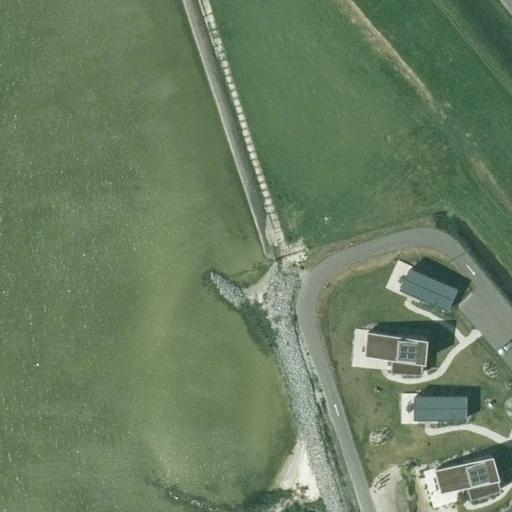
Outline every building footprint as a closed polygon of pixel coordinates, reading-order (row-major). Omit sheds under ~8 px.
[(410,264),(401,267),(409,295),(419,292),(410,264)] [(379,277),(358,283),(360,288),(350,291),(355,307),(377,300),(376,297),(385,294),(379,277)] [(328,314),(348,313),(346,287),(327,289),(328,314)] [(471,307),(482,332),(491,328),(481,303),(471,307)] [(428,330),(375,329),(375,353),(399,354),(405,354),(416,354),(428,355),(428,341),(428,330)] [(349,382),(365,378),(359,351),(343,354),(349,382)] [(409,395),(424,389),(420,376),(404,382),(409,395)] [(403,414),(413,411),(406,390),(397,393),(403,414)] [(359,421),(377,420),(376,397),(358,398),(359,421)] [(504,442),(511,440),(511,420),(501,422),(504,442)] [(500,476),(495,453),(443,464),(449,488),(500,476)] [(399,459),(378,466),(386,487),(406,479),(399,459)] [(501,505),(493,482),(474,488),(482,511),(501,505)]
